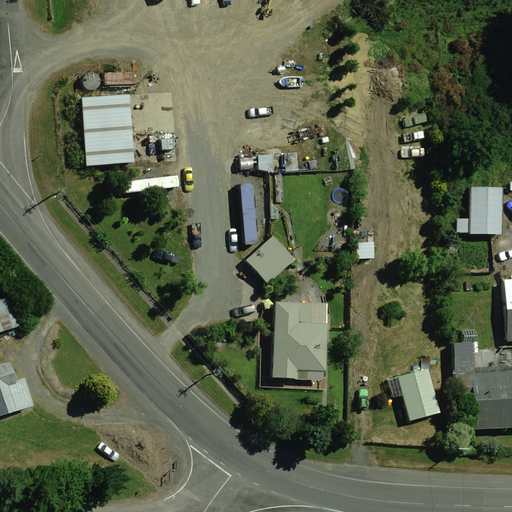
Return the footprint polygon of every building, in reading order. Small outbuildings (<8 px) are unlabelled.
[(74,0),(60,0),(61,9),(75,8),(74,0)] [(124,99),(78,101),(82,173),(127,170),(124,99)] [(497,188),(465,189),(466,219),(452,220),(452,235),(465,235),(465,238),(497,238),(497,233),(509,233),(508,210),(498,210),(497,188)] [(262,225),(250,237),(260,250),(240,265),(259,291),(293,266),(262,225)] [(373,242),(355,243),(356,264),(374,263),(373,242)] [(511,283),(500,284),(504,344),(511,343),(511,283)] [(9,298),(0,301),(0,336),(19,331),(9,298)] [(327,310),(272,306),(265,385),(291,387),(292,376),(321,378),(327,310)] [(0,419),(33,408),(23,378),(15,380),(8,361),(0,363),(0,419)] [(420,368),(389,379),(406,426),(437,416),(420,368)] [(511,377),(467,380),(470,435),(511,432),(511,377)]
